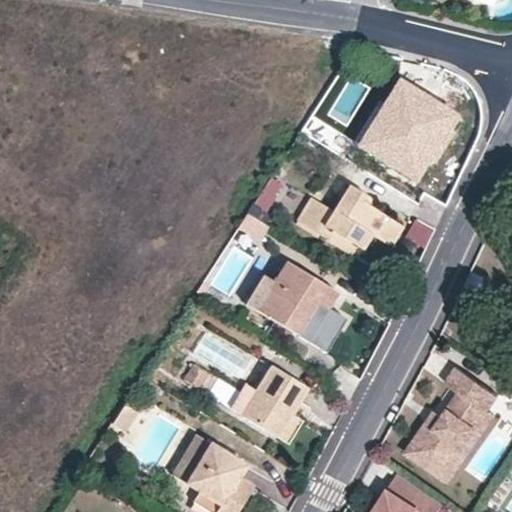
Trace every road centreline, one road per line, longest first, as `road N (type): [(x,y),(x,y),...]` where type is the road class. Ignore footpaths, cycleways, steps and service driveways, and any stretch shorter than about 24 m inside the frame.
road 1 (residential): [(316,511),(417,323),(511,115)]
road 2 (residential): [(511,66),(352,16)]
